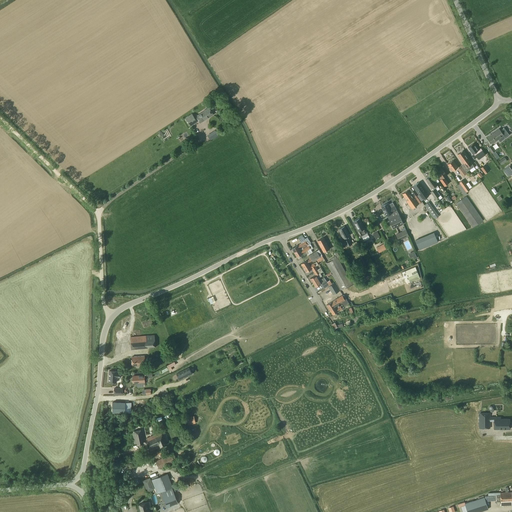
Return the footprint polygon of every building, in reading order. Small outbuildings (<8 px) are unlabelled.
[(213,114),(209,108),(196,116),(200,123),(213,114)] [(197,122),(192,114),(186,118),(191,126),(197,122)] [(490,140),(493,143),(498,139),(500,142),(505,138),(510,135),(504,128),(500,131),(499,129),(495,132),(495,133),(489,137),(491,139),(490,140)] [(185,132),(179,138),(183,141),(189,135),(185,132)] [(478,150),(473,143),(468,147),(473,154),(474,153),(478,160),(485,155),(481,148),(478,150)] [(472,164),(463,151),(457,155),(465,166),(463,168),(466,173),(474,167),(472,164)] [(458,167),(453,160),(447,164),(452,171),(458,167)] [(489,171),(485,165),(481,168),(485,174),(489,171)] [(511,174),(511,166),(511,165),(503,170),(508,177),(511,174)] [(449,183),(444,177),(447,175),(442,168),(436,172),(441,179),(440,180),(444,186),(449,183)] [(438,187),(434,182),(430,176),(426,180),(433,190),(430,192),(435,199),(440,196),(437,191),(438,191),(436,189),(438,187)] [(463,181),(460,183),(466,192),(470,190),(463,181)] [(428,196),(425,191),(419,182),(413,186),(419,195),(417,196),(421,201),(428,196)] [(460,183),(457,185),(464,196),(467,194),(466,192),(460,183)] [(410,188),(402,194),(407,201),(406,201),(411,209),(421,202),(416,195),(410,188)] [(483,220),(466,196),(456,203),(473,228),(483,220)] [(403,224),(397,210),(393,202),(388,205),(387,203),(381,207),(386,216),(390,214),(392,218),(389,219),(393,228),(403,224)] [(434,205),(439,213),(443,210),(438,203),(434,205)] [(366,232),(364,229),(365,229),(359,219),(353,222),(359,232),(364,241),(370,238),(366,232)] [(352,244),(348,237),(349,236),(344,227),(338,230),(347,247),(352,244)] [(406,230),(396,234),(399,241),(409,236),(406,230)] [(434,233),(415,240),(419,250),(438,242),(434,233)] [(292,249),(294,253),(308,245),(311,243),(307,238),(305,240),(303,238),(299,240),(301,243),(292,249)] [(329,249),(323,238),(317,241),(323,252),(329,249)] [(386,249),(384,244),(377,248),(379,253),(386,249)] [(312,252),(308,245),(294,253),(297,257),(305,252),(307,256),(312,252)] [(340,257),(334,246),(332,248),(334,252),(333,253),(335,256),(333,257),(333,258),(332,259),(333,260),(326,264),(336,282),(328,287),(333,295),(352,284),(345,271),(346,270),(339,258),(340,257)] [(301,264),(304,268),(309,265),(308,264),(312,261),(313,262),(320,257),(317,251),(309,256),(311,258),(301,264)] [(310,266),(309,265),(304,268),(306,272),(311,269),(314,272),(317,270),(315,267),(319,265),(317,262),(310,266)] [(415,267),(402,272),(407,284),(420,278),(415,267)] [(313,283),(318,280),(318,279),(321,276),(320,273),(323,272),(320,268),(317,270),(314,272),(316,276),(310,279),(313,283)] [(319,281),(318,280),(313,283),(315,287),(321,284),(324,289),(329,286),(324,278),(319,281)] [(330,311),(336,307),(335,306),(341,302),(344,307),(349,304),(343,295),(327,305),(330,311)] [(338,306),(336,307),(330,311),(333,315),(330,316),(332,319),(338,316),(336,313),(343,308),(342,306),(339,307),(338,306)] [(154,335),(136,336),(130,337),(131,350),(148,348),(148,347),(156,347),(154,335)] [(145,365),(145,356),(132,357),(133,366),(145,365)] [(173,370),(171,367),(176,364),(174,361),(166,365),(169,371),(173,370)] [(192,374),(189,368),(177,374),(180,380),(192,374)] [(117,371),(109,371),(109,382),(117,382),(117,377),(121,377),(121,372),(117,372),(117,371)] [(145,381),(146,381),(149,378),(152,378),(152,374),(144,374),(144,375),(136,376),(136,375),(133,376),(133,383),(136,382),(137,385),(145,384),(145,381)] [(479,416),(479,428),(490,428),(490,413),(480,413),(480,416),(479,416)] [(494,429),(504,429),(504,424),(502,424),(502,419),(501,419),(501,417),(494,417),(494,429)] [(504,424),(504,429),(511,429),(511,419),(502,419),(502,424),(504,424)] [(144,444),(143,442),(146,442),(143,429),(132,431),(134,444),(137,443),(138,445),(144,444)] [(166,445),(161,432),(146,438),(151,451),(161,447),(160,447),(166,445)] [(175,461),(171,454),(156,461),(160,469),(175,461)] [(173,487),(167,473),(152,479),(157,493),(165,490),(165,491),(161,493),(167,508),(178,503),(172,488),(173,487)] [(154,489),(150,478),(143,481),(147,492),(154,489)] [(488,496),(485,496),(486,501),(496,500),(496,501),(501,501),(511,500),(511,492),(508,493),(506,493),(501,493),(488,494),(488,496)] [(465,504),(465,505),(460,506),(462,511),(480,511),(488,509),(484,497),(465,504)] [(151,509),(149,502),(137,505),(139,511),(153,511),(152,511),(149,511),(149,509),(151,509)]
